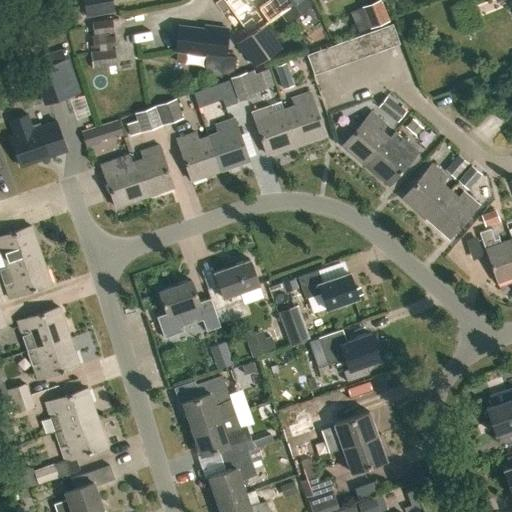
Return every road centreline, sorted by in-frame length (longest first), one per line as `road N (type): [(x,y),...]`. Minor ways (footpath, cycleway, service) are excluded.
road 1 (residential): [(483,341),(374,230),(305,197),(257,204),(103,255)]
road 2 (residential): [(168,511),(107,309),(103,255)]
road 3 (residential): [(449,511),(428,433),(433,398),(453,365),(483,341)]
road 4 (residential): [(103,255),(69,190),(0,211)]
